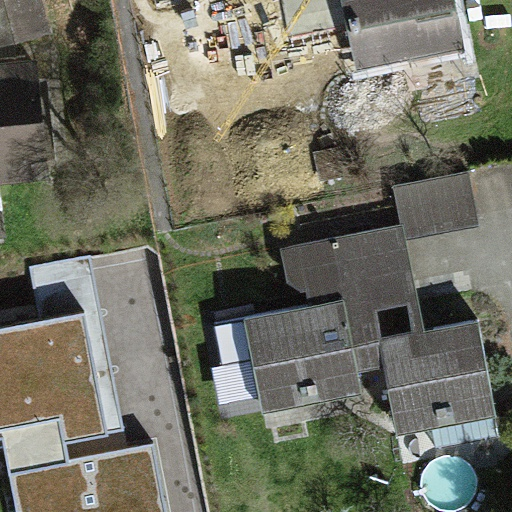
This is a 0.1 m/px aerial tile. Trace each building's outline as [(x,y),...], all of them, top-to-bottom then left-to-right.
[(475,0),(358,0),(373,64),(485,40),(475,0)] [(55,97),(0,100),(0,207),(63,203),(55,97)] [(365,308),(266,327),(284,420),(383,401),(365,308)] [(83,311),(0,325),(0,449),(105,431),(83,311)] [(511,377),(503,334),(417,352),(434,433),(511,416),(511,377)] [(165,511),(154,443),(8,468),(15,511),(165,511)]
